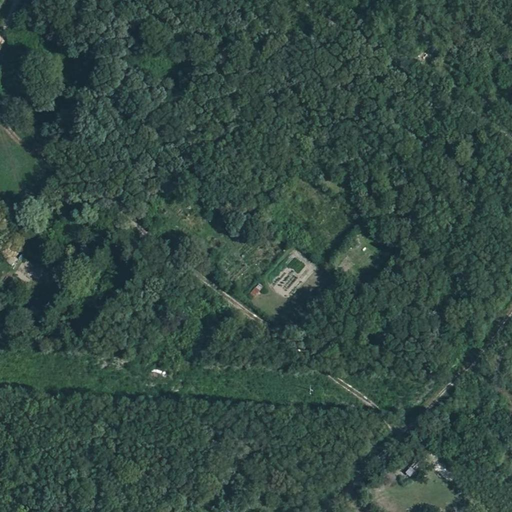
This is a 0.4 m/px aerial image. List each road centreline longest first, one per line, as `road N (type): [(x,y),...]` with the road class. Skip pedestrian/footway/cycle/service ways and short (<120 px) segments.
road 1 (track): [(0,114),(164,250),(309,353),(399,434)]
road 2 (track): [(96,0),(369,214)]
road 3 (track): [(322,511),(478,355),(511,309)]
road 4 (track): [(294,0),(511,134)]
